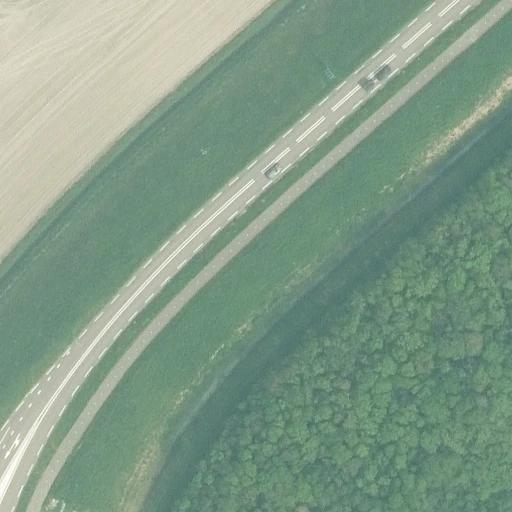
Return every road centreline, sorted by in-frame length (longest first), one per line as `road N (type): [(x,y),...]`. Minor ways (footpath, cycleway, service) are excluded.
road 1 (secondary): [(68,376),(189,237),(457,0)]
road 2 (secondary): [(2,511),(68,376)]
